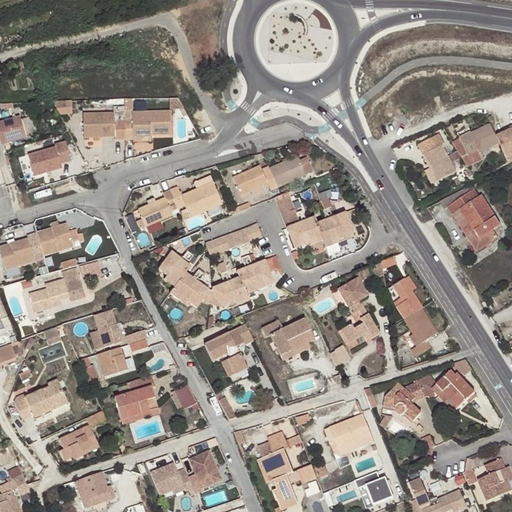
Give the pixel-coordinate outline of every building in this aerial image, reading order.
[(72,103),(54,103),(60,114),(72,114),(72,103)] [(124,122),(125,142),(132,141),(132,138),(151,137),(170,136),(170,126),(163,113),(131,114),(131,121),(124,121),(124,122)] [(125,142),(124,122),(114,122),(113,114),(83,115),(83,139),(95,139),(99,139),(114,138),(114,142),(125,142)] [(26,138),(20,117),(0,123),(0,137),(2,145),(26,138)] [(452,145),(467,168),(483,161),(480,155),(501,145),(498,139),(491,126),(452,145)] [(505,135),(498,139),(501,145),(507,159),(511,156),(511,128),(504,132),(505,135)] [(416,143),(429,167),(436,181),(456,170),(441,144),(444,142),(437,131),(416,143)] [(57,147),(29,155),(35,176),(63,168),(61,164),(72,161),(66,142),(56,145),(57,147)] [(268,168),(276,188),(305,176),(304,173),(312,170),(307,158),(299,161),(297,156),(268,168)] [(276,188),(268,168),(267,167),(261,169),(260,167),(232,179),(239,196),(266,185),(268,191),(276,188)] [(436,181),(429,167),(426,169),(433,183),(436,181)] [(168,193),(175,210),(183,207),(184,211),(178,214),(182,222),(219,205),(210,185),(180,198),(176,189),(168,193)] [(448,208),(474,190),(472,187),(443,201),(448,208)] [(479,198),(474,190),(448,208),(453,216),(460,212),(480,240),(472,245),(477,252),(498,238),(493,231),(501,225),(481,197),(479,198)] [(168,212),(175,210),(168,193),(161,195),(162,200),(130,213),(133,219),(139,217),(143,228),(155,223),(169,216),(168,212)] [(275,199),(277,203),(289,198),(287,194),(275,199)] [(289,198),(277,203),(295,248),(309,243),(323,238),(324,241),(325,244),(346,236),(353,233),(346,214),(317,224),(314,218),(300,224),(289,198)] [(453,216),(472,245),(480,240),(460,212),(453,216)] [(59,228),(51,230),(26,238),(26,241),(0,248),(0,261),(3,272),(43,260),(42,257),(72,249),(74,252),(80,250),(75,232),(69,234),(66,226),(59,228)] [(257,226),(207,245),(211,257),(262,237),(257,226)] [(348,240),(346,236),(325,244),(326,248),(348,240)] [(323,238),(309,243),(311,247),(324,241),(323,238)] [(159,270),(168,277),(177,283),(175,287),(173,290),(191,304),(197,308),(201,303),(221,309),(228,306),(247,298),(246,295),(245,292),(273,281),(270,273),(277,270),(273,258),(237,272),(240,279),(212,290),(214,293),(208,293),(185,273),(190,267),(172,253),(159,270)] [(398,263),(396,256),(382,261),(383,271),(387,270),(387,268),(398,263)] [(84,278),(102,275),(99,260),(81,264),(84,278)] [(383,271),(382,261),(371,266),(375,278),(384,274),(383,271)] [(409,276),(405,278),(412,290),(417,288),(409,276)] [(177,283),(168,277),(165,280),(175,287),(177,283)] [(412,290),(405,278),(393,285),(403,303),(396,306),(413,335),(419,345),(414,348),(411,349),(416,357),(431,348),(426,340),(437,334),(422,310),(423,307),(412,290)] [(349,308),(360,301),(368,297),(359,280),(339,291),(349,308)] [(274,285),(273,281),(245,292),(246,295),(274,285)] [(32,315),(51,310),(49,305),(59,303),(68,300),(70,304),(85,300),(80,286),(66,290),(63,282),(45,287),(46,291),(27,296),(32,315)] [(191,304),(173,290),(170,294),(188,307),(191,304)] [(247,298),(228,306),(229,310),(249,302),(247,298)] [(373,338),(379,334),(360,301),(349,308),(352,315),(358,311),(361,319),(359,320),(361,324),(354,328),(352,324),(343,330),(350,343),(363,335),(369,332),(373,338)] [(113,310),(94,317),(105,348),(123,342),(113,310)] [(272,338),(282,358),(308,345),(316,341),(306,321),(284,331),(280,322),(263,330),(267,340),(272,338)] [(227,363),(235,377),(247,371),(240,355),(236,349),(243,346),(244,348),(253,343),(245,328),(204,349),(212,364),(225,358),(229,360),(230,361),(227,363)] [(37,330),(38,344),(60,342),(60,329),(37,330)] [(339,332),(347,345),(350,343),(343,330),(339,332)] [(146,331),(127,336),(129,344),(148,339),(146,331)] [(363,335),(367,342),(373,338),(369,332),(363,335)] [(419,345),(413,335),(409,337),(414,348),(419,345)] [(147,340),(131,345),(133,353),(149,348),(147,340)] [(344,344),(329,352),(337,366),(351,359),(344,344)] [(12,345),(0,349),(0,364),(17,359),(12,345)] [(308,345),(282,358),(284,364),(310,351),(308,345)] [(243,346),(236,349),(240,355),(246,353),(244,348),(243,346)] [(121,347),(98,355),(105,377),(128,369),(121,347)] [(473,370),(466,359),(457,362),(466,376),(473,370)] [(235,377),(227,363),(221,366),(229,380),(235,377)] [(92,364),(83,369),(91,386),(100,382),(92,364)] [(450,371),(436,385),(458,408),(466,401),(474,393),(457,374),(455,375),(450,371)] [(153,375),(128,383),(131,394),(116,397),(122,418),(141,413),(138,403),(155,398),(153,389),(157,388),(153,375)] [(14,402),(21,416),(31,412),(34,415),(50,409),(51,411),(69,402),(58,380),(49,385),(50,387),(25,399),(23,395),(16,399),(14,402)] [(393,392),(385,398),(384,407),(396,409),(395,411),(395,412),(396,414),(398,415),(400,415),(402,415),(404,414),(406,412),(415,421),(422,413),(412,402),(416,399),(417,401),(426,396),(419,381),(405,388),(397,395),(393,392)] [(186,409),(197,403),(189,388),(187,385),(176,391),(186,409)] [(458,408),(436,385),(431,389),(453,413),(458,408)] [(371,387),(365,389),(371,407),(377,404),(371,387)] [(478,398),(474,393),(466,401),(470,405),(478,398)] [(218,400),(229,420),(236,418),(225,397),(218,400)] [(141,413),(122,418),(122,422),(159,413),(155,398),(138,403),(141,413)] [(51,413),(51,411),(50,409),(34,415),(35,419),(51,413)] [(91,429),(108,422),(104,413),(87,420),(90,426),(59,439),(63,449),(60,451),(64,461),(72,458),(72,460),(83,456),(82,453),(91,449),(89,444),(96,441),(91,429)] [(310,415),(297,418),(300,426),(312,422),(310,415)] [(363,415),(330,429),(335,440),(338,448),(349,444),(349,446),(372,437),(363,415)] [(335,440),(330,429),(325,430),(330,442),(335,440)] [(307,482),(302,469),(293,472),(284,450),(290,448),(285,435),(270,440),(274,454),(261,459),(268,476),(271,475),(277,489),(272,491),(276,500),(277,499),(280,507),(297,500),(291,484),(301,481),(302,483),(307,482)] [(374,441),(372,437),(349,446),(349,444),(338,448),(341,454),(374,441)] [(82,453),(83,456),(99,449),(96,441),(89,444),(91,449),(82,453)] [(193,488),(196,495),(203,492),(202,488),(201,486),(221,477),(211,451),(190,460),(196,475),(189,478),(193,488)] [(502,460),(486,466),(490,476),(479,481),(488,501),(511,489),(511,488),(507,480),(505,481),(500,471),(505,469),(502,460)] [(189,478),(187,473),(180,476),(174,463),(151,473),(160,496),(173,490),(183,486),(185,489),(185,491),(193,488),(189,478)] [(316,474),(313,466),(302,469),(307,482),(318,479),(316,474)] [(318,469),(322,478),(329,476),(325,467),(318,469)] [(78,491),(79,493),(87,491),(89,498),(81,500),(84,509),(111,500),(108,492),(102,472),(63,485),(67,494),(78,491)] [(378,472),(355,481),(359,490),(367,486),(375,505),(395,497),(387,477),(381,479),(378,472)] [(201,486),(202,488),(222,480),(221,477),(201,486)] [(456,511),(467,508),(460,491),(431,502),(421,478),(410,483),(416,499),(421,511),(423,510),(424,511),(445,511),(452,509),(453,511),(456,511)] [(308,495),(322,491),(318,479),(304,483),(308,495)] [(87,491),(79,493),(81,500),(89,498),(87,491)] [(26,511),(21,497),(15,499),(12,492),(0,496),(0,505),(1,505),(3,511),(26,511)] [(410,501),(413,511),(424,511),(423,510),(421,511),(416,499),(410,501)]
